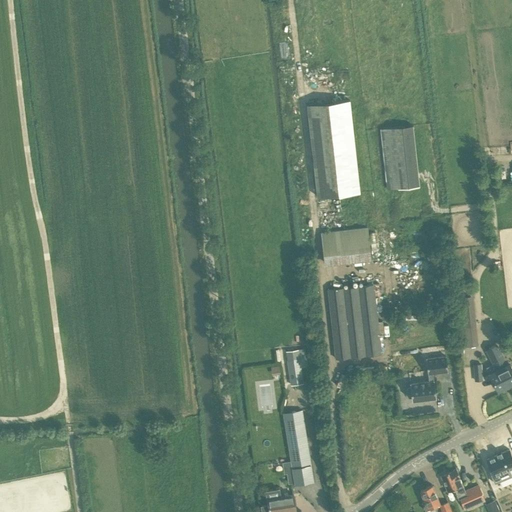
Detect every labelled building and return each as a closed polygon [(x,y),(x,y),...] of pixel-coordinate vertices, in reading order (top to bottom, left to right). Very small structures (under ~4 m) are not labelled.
[(354,102),(313,109),(320,200),(365,196),(354,102)] [(417,136),(397,139),(403,191),(424,189),(417,136)] [(325,263),(370,258),(367,227),(321,232),(325,263)] [(335,358),(381,353),(373,284),(328,289),(335,358)] [(473,295),(462,296),(466,346),(478,345),(473,295)] [(510,383),(511,382),(511,368),(510,363),(507,365),(496,344),(487,349),(497,370),(490,373),(496,387),(509,381),(510,383)] [(436,397),(433,372),(447,370),(446,355),(426,358),(429,381),(410,383),(410,387),(407,388),(406,390),(406,395),(409,397),(412,396),(412,400),(436,397)] [(291,384),(303,382),(299,358),(287,360),(291,384)] [(476,380),(482,379),(481,363),(474,364),(476,380)] [(294,484),(313,480),(302,410),(283,413),(294,484)] [(498,456),(487,461),(491,471),(490,471),(495,485),(501,483),(511,478),(511,474),(510,470),(511,469),(511,455),(510,451),(502,454),(502,453),(501,453),(502,455),(498,456),(498,455),(497,455),(498,456)] [(465,508),(484,500),(478,485),(465,490),(459,476),(456,477),(453,469),(441,474),(448,490),(454,487),(459,499),(461,498),(465,508)] [(432,485),(420,490),(426,505),(439,500),(432,485)] [(268,504),(261,505),(262,511),(279,511),(286,511),(296,511),(293,494),(267,498),(268,504)] [(486,504),(489,511),(494,511),(499,510),(494,500),(486,504)] [(452,511),(447,501),(439,504),(442,511),(452,511)]
